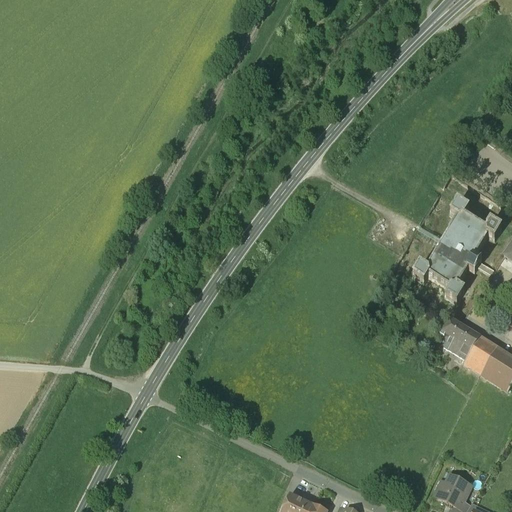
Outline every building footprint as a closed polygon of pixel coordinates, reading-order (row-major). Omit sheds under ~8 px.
[(461,219),(431,270),(425,267),(418,278),(429,285),(433,278),(454,290),(449,298),(461,305),(469,292),(462,288),(472,271),(478,275),(484,265),(485,263),(479,259),(492,238),(501,243),(508,231),(496,224),(492,232),(470,219),(475,211),(464,204),(456,217),(461,219)] [(480,340),(449,321),(440,335),(444,338),(445,336),(450,339),(447,344),(451,347),(448,352),(466,362),(480,340)] [(511,359),(480,340),(466,362),(463,366),(508,394),(511,386),(511,359)] [(472,489),(450,478),(442,494),(438,492),(434,499),(453,509),(454,509),(455,506),(463,509),(465,504),(464,504),(472,489)] [(313,510),(289,499),(282,511),(312,511),(314,510),(313,509),(313,510)]
